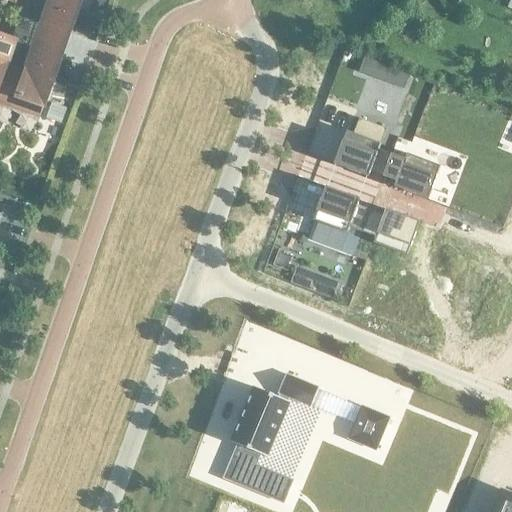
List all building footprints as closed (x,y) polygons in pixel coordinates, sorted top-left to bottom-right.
[(46,0),(51,2),(44,24),(69,33),(80,0),(46,0)] [(93,0),(91,9),(101,12),(105,0),(93,0)] [(14,42),(0,37),(0,103),(4,105),(17,68),(6,64),(14,42)] [(60,58),(35,49),(27,72),(17,68),(4,105),(40,118),(60,58)] [(365,59),(360,73),(404,89),(410,75),(365,59)] [(347,132),(334,165),(368,178),(370,172),(383,177),(392,155),(379,150),(381,144),(347,132)] [(392,155),(383,177),(397,182),(394,188),(428,200),(441,166),(407,154),(405,159),(392,155)] [(326,187),(314,221),(347,234),(349,228),(363,233),(371,210),(358,206),(360,200),(326,187)] [(371,210),(363,233),(376,238),(374,244),(407,256),(420,222),(386,210),(384,215),(371,210)] [(366,261),(368,255),(356,250),(354,257),(366,261)] [(296,270),(291,284),(334,301),(340,286),(297,270),(296,270)] [(238,445),(224,478),(283,503),(293,481),(256,466),(260,454),(267,457),(290,402),(287,401),(289,397),(311,407),(319,389),(286,375),(278,393),(281,394),(280,398),(254,387),(231,442),(238,445)] [(362,407),(349,439),(376,450),(389,418),(362,407)] [(511,511),(511,494),(502,491),(492,511),(511,511)]
